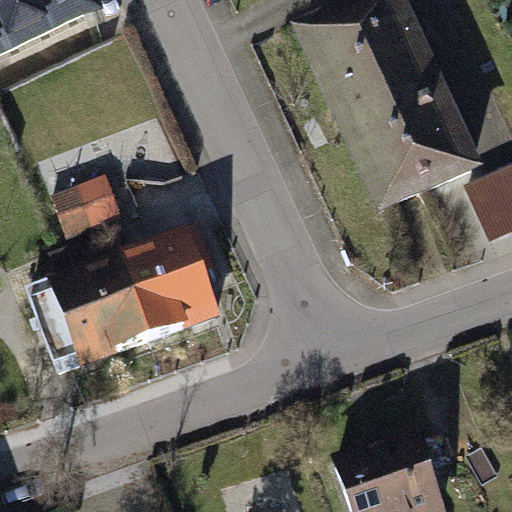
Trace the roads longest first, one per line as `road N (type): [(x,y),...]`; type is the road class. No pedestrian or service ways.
road 1 (residential): [(170,0),(337,363)]
road 2 (residential): [(0,485),(337,363)]
road 3 (residential): [(337,363),(511,301)]
